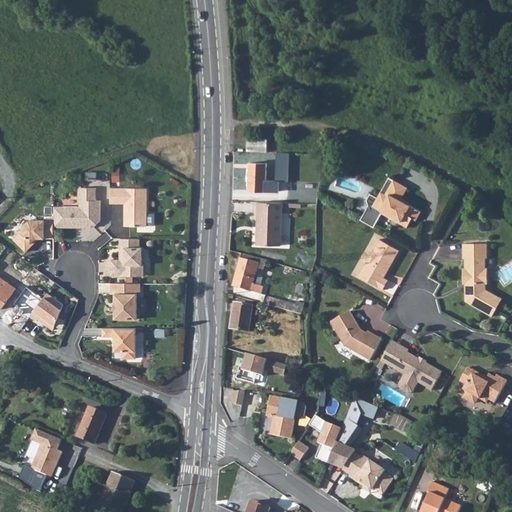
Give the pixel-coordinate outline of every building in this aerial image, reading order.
[(248,138),(247,150),(267,151),(268,139),(248,138)] [(312,154),(310,175),(320,176),(321,155),(312,154)] [(249,162),(248,190),(278,191),(279,180),(265,179),(266,163),(249,162)] [(406,188),(388,177),(377,198),(369,194),(366,200),(367,205),(359,219),(373,226),(381,212),(398,222),(401,221),(407,224),(411,217),(415,220),(420,211),(400,199),(406,188)] [(54,218),(54,227),(94,227),(101,220),(101,200),(96,200),(96,187),(80,187),(80,206),(54,206),(54,218)] [(148,188),(111,187),(111,203),(128,203),(127,206),(125,206),(125,225),(148,226),(148,188)] [(281,203),(258,201),(256,244),(280,245),(281,203)] [(26,251),(40,238),(54,238),(54,234),(54,227),(54,218),(45,218),(45,220),(30,219),(19,230),(21,231),(14,239),(26,251)] [(141,238),(121,238),(121,247),(123,247),(123,259),(121,259),(112,259),(112,275),(139,275),(140,264),(143,264),(143,257),(146,254),(146,249),(143,247),(141,247),(141,238)] [(358,275),(381,288),(387,279),(381,276),(384,271),(385,272),(398,249),(378,238),(358,275)] [(485,242),(461,243),(462,257),(463,257),(464,267),(462,267),(463,283),(464,283),(465,301),(491,315),(501,297),(485,288),(485,282),(487,282),(486,266),(485,267),(484,257),(486,257),(485,242)] [(241,257),(233,285),(260,293),(262,286),(253,282),(258,263),(241,257)] [(30,273),(39,280),(42,277),(32,269),(30,273)] [(0,307),(1,309),(17,289),(0,277),(0,307)] [(141,283),(111,283),(111,293),(116,293),(115,318),(137,318),(138,291),(141,291),(141,283)] [(52,331),(62,305),(46,294),(29,318),(35,322),(37,320),(52,331)] [(265,294),(263,303),(301,313),(303,305),(265,294)] [(234,302),(230,328),(249,330),(253,305),(234,302)] [(348,310),(330,322),(344,346),(369,360),(381,338),(367,330),(366,332),(360,329),(348,310)] [(136,328),(103,328),(103,336),(115,336),(115,351),(123,351),(123,358),(136,358),(136,328)] [(391,356),(397,345),(391,341),(384,352),(391,356)] [(387,364),(387,365),(404,374),(398,384),(399,388),(408,393),(412,391),(417,382),(431,389),(441,372),(406,352),(407,350),(397,345),(391,356),(384,352),(380,361),(387,364)] [(283,373),(286,363),(247,352),(243,368),(263,373),(264,368),(283,373)] [(289,357),(287,364),(300,368),(302,361),(301,361),(289,357)] [(467,367),(460,381),(466,384),(463,389),(466,391),(465,394),(466,399),(472,402),(477,400),(478,397),(486,402),(488,399),(494,403),(506,381),(496,375),(495,377),(488,373),(487,376),(483,374),(483,375),(467,367)] [(243,390),(234,390),(231,400),(234,404),(240,405),(243,390)] [(305,416),(307,408),(304,404),(299,403),(299,402),(272,396),(268,417),(274,418),(271,435),(291,439),(296,418),(301,419),(305,416)] [(356,399),(351,410),(341,429),(329,463),(343,470),(355,453),(356,451),(350,448),(362,429),(357,426),(362,414),(375,419),(379,408),(361,401),(356,399)] [(77,436),(94,443),(107,415),(89,407),(77,436)] [(326,423),(316,415),(309,425),(324,435),(315,458),(328,463),(341,429),(326,423)] [(62,440),(36,430),(32,440),(42,444),(32,469),(53,477),(63,452),(58,450),(62,440)] [(299,441),(291,454),(300,460),(308,447),(299,441)] [(349,477),(364,487),(365,486),(372,490),(374,489),(383,495),(393,480),(384,473),(386,471),(364,456),(362,458),(355,453),(343,470),(350,475),(349,477)] [(100,504),(118,511),(122,511),(135,481),(113,471),(100,504)] [(458,511),(461,506),(446,498),(450,490),(432,482),(427,492),(429,493),(420,511),(458,511)] [(365,486),(364,487),(363,489),(370,494),(372,490),(365,486)] [(252,501),(247,511),(269,511),(271,508),(252,501)]
